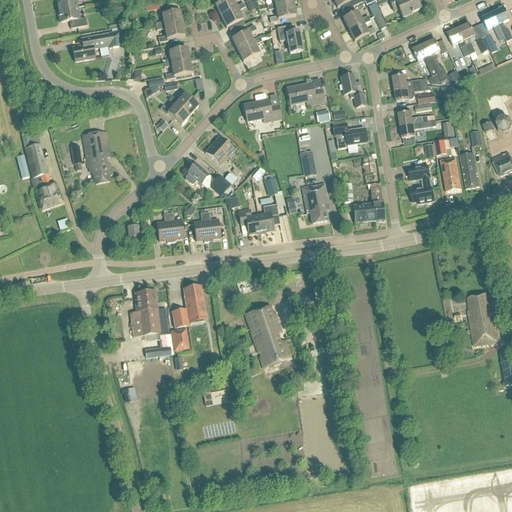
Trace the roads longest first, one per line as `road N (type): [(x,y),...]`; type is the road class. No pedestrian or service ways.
road 1 (tertiary): [(100,282),(398,243)]
road 2 (unclassified): [(161,170),(135,103),(117,92),(65,89),(46,75),(26,0)]
road 3 (unclassified): [(134,511),(81,285)]
road 4 (residential): [(394,220),(367,57)]
road 5 (unclassified): [(100,282),(102,230),(161,170)]
road 6 (tertiary): [(398,243),(511,202)]
